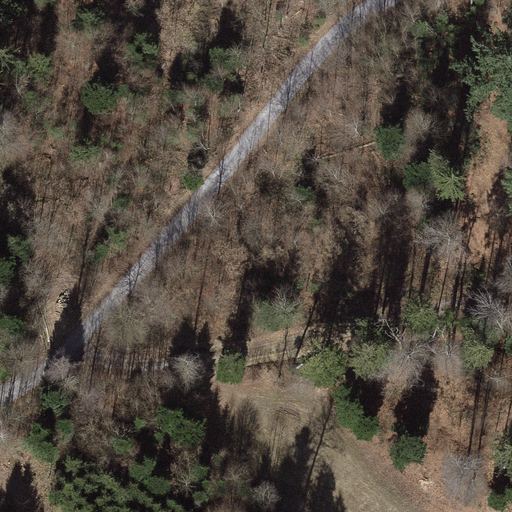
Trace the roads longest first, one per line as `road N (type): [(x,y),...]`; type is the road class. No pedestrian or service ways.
road 1 (track): [(387,0),(314,59),(74,344)]
road 2 (track): [(74,344),(114,363),(203,361),(460,304),(511,300)]
